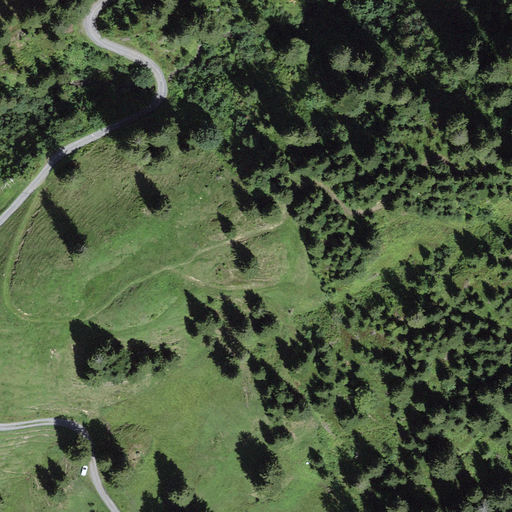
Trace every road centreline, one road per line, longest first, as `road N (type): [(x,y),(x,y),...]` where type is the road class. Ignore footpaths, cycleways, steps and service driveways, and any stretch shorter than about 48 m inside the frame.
road 1 (track): [(41,176),(69,139),(148,109),(162,93),(161,70),(150,57),(103,37),(94,20),(113,0)]
road 2 (track): [(114,511),(77,426),(0,426)]
